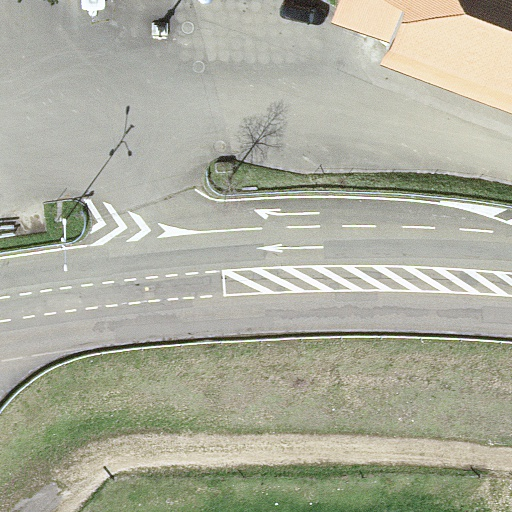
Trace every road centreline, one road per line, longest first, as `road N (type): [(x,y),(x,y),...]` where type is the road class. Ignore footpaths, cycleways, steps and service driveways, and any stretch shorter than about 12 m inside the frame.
road 1 (track): [(511,460),(140,448),(85,472),(45,511)]
road 2 (residential): [(135,117),(341,118),(511,157)]
road 3 (primary): [(0,309),(162,287),(341,278)]
road 4 (residential): [(341,278),(166,216),(149,190),(135,117)]
road 5 (primary): [(341,278),(511,283)]
road 6 (residential): [(0,134),(135,117)]
